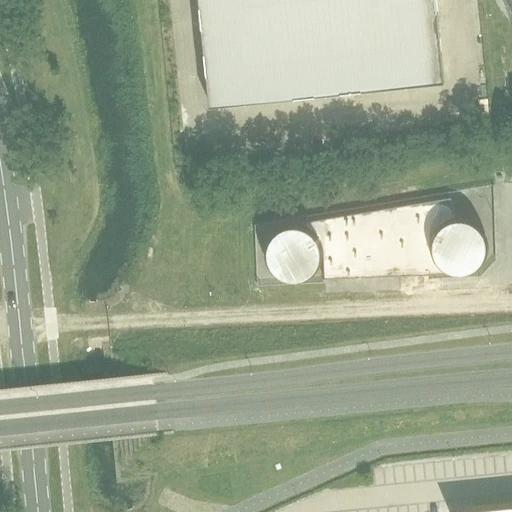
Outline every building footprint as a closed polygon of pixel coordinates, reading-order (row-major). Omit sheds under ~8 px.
[(199,0),(210,106),(445,82),(436,0),(199,0)] [(323,251),(323,254),(324,279),(367,277),(366,254),(432,252),(431,249),(431,246),(432,243),(432,240),(433,237),(434,234),(435,232),(437,229),(439,227),(441,225),(443,223),(446,221),(449,220),(451,219),(454,218),(451,197),(302,222),(303,225),(305,226),(308,228),(310,229),(313,231),(315,233),(317,235),(319,238),(320,240),(321,243),(322,246),(323,248),(323,251)] [(432,249),(433,252),(434,254),(435,257),(436,260),(437,262),(439,264),(441,266),(443,268),(445,270),(448,271),(451,272),(453,273),(456,274),(459,274),(462,274),(465,274),(468,273),(471,272),(474,270),(476,269),(478,267),(480,265),(482,263),(484,260),(485,258),(486,255),(487,252),(487,249),(488,246),(487,243),(487,240),(486,237),(485,235),(484,232),(482,230),(480,227),(478,225),(475,224),(473,222),(470,221),(467,220),(465,219),(462,219),(459,219),(456,219),(453,220),(450,221),(447,222),(445,223),(442,225),(440,227),(438,229),(437,232),(435,234),(434,237),(433,240),(433,243),(432,246),(432,249)] [(267,250),(267,253),(267,256),(267,259),(268,261),(269,264),(270,267),(272,269),(274,271),(276,274),(278,275),(280,277),(283,278),(286,279),(288,280),(291,280),(294,281),(297,280),(300,280),(303,279),(305,278),(308,277),(310,275),(313,274),(315,271),(317,269),(318,267),(320,264),(321,261),(321,259),(322,256),(322,253),(322,250),(321,247),(321,244),(319,242),(318,239),(317,237),(315,234),(313,232),(310,231),(308,229),(305,228),(303,227),(300,226),(297,225),(294,225),(291,225),(288,226),(286,227),(283,228),(280,229),(278,231),(276,232),(274,234),(272,237),(270,239),(269,242),(268,244),(267,247),(267,250)] [(382,257),(383,275),(429,273),(428,255),(382,257)]
